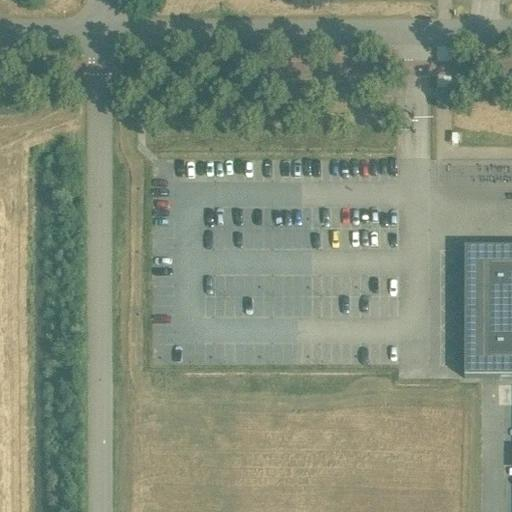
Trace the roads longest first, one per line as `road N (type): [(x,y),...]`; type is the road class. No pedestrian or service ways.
road 1 (unclassified): [(101,511),(99,31)]
road 2 (unclassified): [(99,31),(511,31)]
